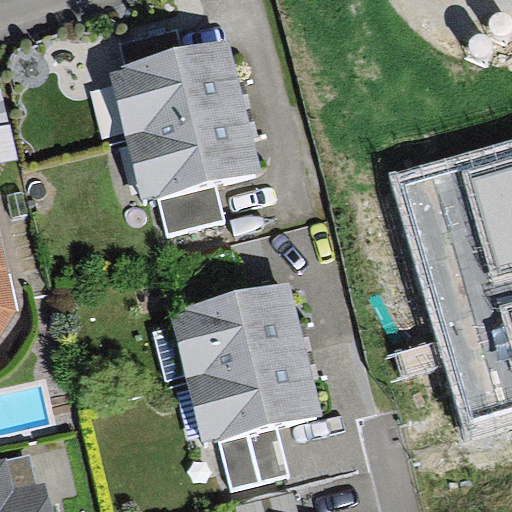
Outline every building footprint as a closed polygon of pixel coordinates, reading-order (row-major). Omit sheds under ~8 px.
[(128,74),(111,78),(143,211),(162,206),(170,238),(227,225),(219,193),(263,182),(231,49),(185,60),(179,35),(122,48),(128,74)] [(0,166),(19,162),(0,81),(0,166)] [(0,350),(18,322),(0,243),(0,350)] [(187,317),(170,321),(203,456),(222,451),(232,494),(291,480),(280,436),(323,426),(290,289),(245,300),(235,256),(176,270),(187,317)] [(0,511),(54,511),(48,484),(40,486),(33,455),(0,462),(0,511)] [(298,511),(295,495),(238,508),(239,511),(298,511)]
